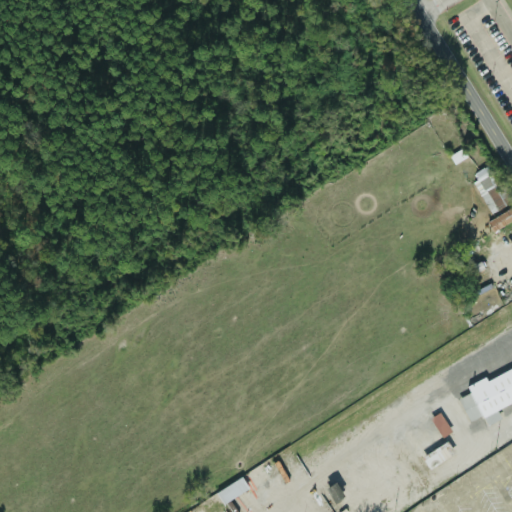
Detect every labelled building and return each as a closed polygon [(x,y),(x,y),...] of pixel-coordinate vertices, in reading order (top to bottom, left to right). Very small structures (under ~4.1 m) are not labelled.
[(470,173),(486,214),(506,205),(489,165),(470,173)] [(492,232),(511,221),(511,214),(509,209),(486,221),(492,232)] [(511,366),(484,380),(483,378),(466,386),(469,393),(457,399),(468,422),(481,416),(485,426),(500,419),(495,410),(511,402),(511,366)] [(426,470),(453,456),(443,436),(450,433),(439,412),(405,430),(426,470)] [(221,505),(247,489),(240,477),(214,493),(221,505)] [(332,504),(343,498),(334,483),(324,489),(332,504)]
